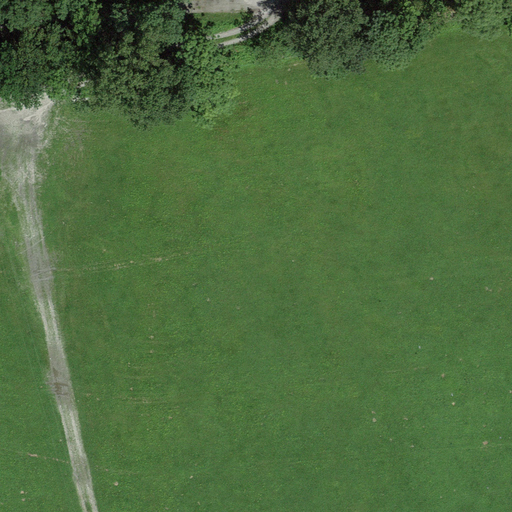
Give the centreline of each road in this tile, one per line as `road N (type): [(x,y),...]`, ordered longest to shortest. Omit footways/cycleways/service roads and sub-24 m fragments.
road 1 (track): [(286,0),(245,33),(63,88),(35,127),(34,195),(89,511)]
road 2 (track): [(0,37),(279,0)]
